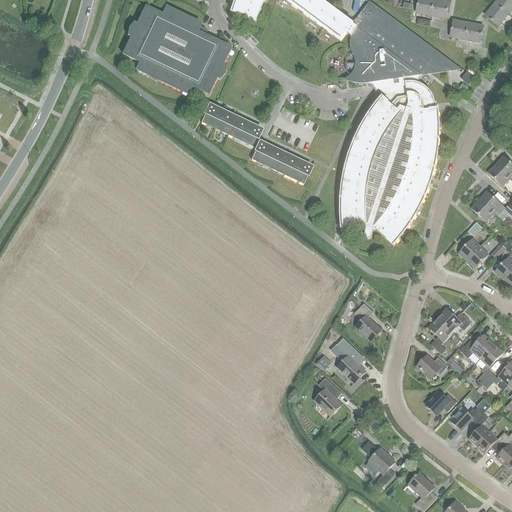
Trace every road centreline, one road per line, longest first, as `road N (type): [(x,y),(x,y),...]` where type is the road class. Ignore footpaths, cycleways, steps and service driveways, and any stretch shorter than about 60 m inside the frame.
road 1 (residential): [(423,275),(398,354),(393,393),(402,421),(511,507)]
road 2 (residential): [(423,275),(480,109),(511,65)]
road 3 (secondary): [(0,187),(46,109),(87,0)]
road 4 (residential): [(216,0),(225,28),(267,70),(327,97)]
